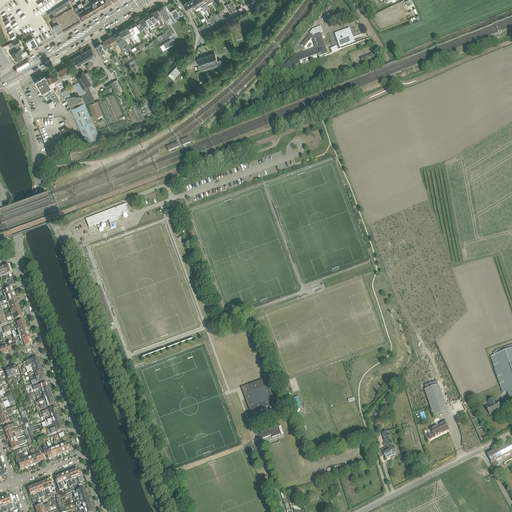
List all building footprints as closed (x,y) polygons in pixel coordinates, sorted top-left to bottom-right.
[(58,23),(62,29),(79,20),(69,2),(68,0),(51,11),(54,16),(51,18),(55,24),(58,23)] [(92,12),(95,10),(91,3),(90,1),(89,1),(88,0),(85,0),(86,2),(92,12)] [(91,0),(92,1),(93,1),(91,3),(95,10),(99,8),(94,0),(91,0)] [(195,15),(191,9),(194,7),(190,0),(184,4),(192,17),(195,15)] [(201,6),(197,0),(190,0),(194,7),(195,9),(201,6)] [(204,0),(197,0),(201,6),(203,10),(205,8),(204,6),(207,4),(204,0)] [(228,3),(233,11),(236,10),(233,4),(231,1),(228,3)] [(78,6),(79,8),(84,17),(88,14),(84,7),(82,4),(81,2),(77,5),(78,6)] [(82,4),(84,7),(88,14),(92,12),(86,2),(82,4)] [(158,9),(162,16),(165,21),(167,20),(167,19),(170,17),(169,16),(170,16),(168,12),(168,11),(166,8),(164,5),(160,8),(160,9),(159,10),(158,9)] [(80,19),(81,19),(84,17),(79,8),(78,6),(74,8),(76,12),(80,19)] [(175,18),(180,15),(176,8),(171,11),(175,18)] [(158,9),(154,11),(161,25),(164,23),(160,17),(162,16),(158,9)] [(154,11),(150,14),(157,27),(161,25),(154,11)] [(217,21),(223,17),(220,12),(214,15),(217,21)] [(150,14),(145,16),(149,24),(150,23),(153,29),(157,27),(150,14)] [(149,24),(145,16),(141,19),(146,29),(147,30),(148,29),(150,32),(153,31),(149,24)] [(145,30),(146,29),(141,19),(136,21),(144,35),(147,33),(145,30)] [(132,24),(136,31),(138,30),(142,36),(144,35),(136,21),(132,24)] [(55,24),(53,26),(57,33),(62,29),(58,23),(55,24)] [(135,32),(136,31),(132,24),(128,26),(136,39),(138,37),(135,32)] [(128,26),(125,28),(129,35),(130,35),(133,40),(136,39),(128,26)] [(321,26),(320,27),(313,29),(309,33),(310,34),(301,46),(303,48),(314,35),(318,47),(295,56),(295,57),(289,59),(283,66),(285,69),(327,54),(320,33),(323,32),(321,26)] [(127,36),(129,35),(125,28),(120,31),(124,37),(128,43),(131,42),(127,36)] [(116,33),(115,34),(120,43),(121,45),(122,48),(124,47),(123,46),(122,44),(126,42),(126,40),(124,37),(120,31),(119,30),(116,32),(116,33)] [(354,42),(350,30),(336,35),(340,47),(354,42)] [(115,34),(109,37),(113,43),(114,46),(118,44),(120,43),(115,34)] [(33,47),(35,49),(39,47),(33,37),(25,42),(30,49),(33,47)] [(110,47),(109,47),(109,46),(113,43),(109,37),(104,41),(110,50),(111,49),(110,47)] [(98,45),(95,47),(104,62),(107,61),(102,52),(105,51),(104,50),(101,45),(101,43),(100,44),(99,43),(98,44),(98,45)] [(96,56),(91,47),(71,59),(73,63),(75,62),(78,66),(84,63),(86,67),(92,64),(89,60),(96,56)] [(11,54),(13,57),(14,57),(16,60),(22,57),(21,53),(23,52),(20,48),(11,54)] [(218,60),(215,52),(197,58),(200,66),(209,63),(211,68),(222,64),(221,59),(218,60)] [(168,74),(175,80),(174,79),(184,68),(185,69),(186,69),(179,63),(168,74)] [(63,68),(70,79),(72,82),(72,85),(73,84),(75,83),(72,78),(70,75),(71,74),(70,73),(72,72),(68,65),(63,68)] [(72,82),(70,79),(63,68),(58,70),(64,81),(67,79),(71,86),(72,85),(72,82)] [(79,81),(78,81),(83,89),(84,89),(94,83),(87,72),(84,73),(83,71),(82,70),(80,70),(81,71),(75,75),(79,81)] [(86,93),(84,89),(83,89),(78,81),(75,83),(73,84),(80,95),(86,93)] [(114,81),(111,82),(117,92),(120,90),(114,81)] [(62,83),(52,89),(56,95),(66,89),(62,83)] [(66,89),(56,95),(60,101),(70,96),(66,89)] [(70,96),(60,101),(64,109),(74,103),(70,96)] [(97,101),(89,105),(95,119),(103,115),(97,101)] [(189,138),(181,141),(183,146),(191,142),(189,138)] [(177,143),(167,147),(168,152),(180,147),(178,143),(177,143)] [(127,204),(86,219),(86,220),(89,227),(108,220),(109,223),(118,220),(117,216),(128,212),(125,206),(127,205),(127,204)] [(6,267),(4,267),(8,280),(10,280),(8,275),(12,273),(9,266),(8,265),(6,266),(6,267)] [(99,287),(94,288),(108,326),(109,326),(113,325),(99,287)] [(3,291),(5,298),(14,294),(12,288),(3,291)] [(14,294),(5,298),(6,301),(0,302),(0,303),(1,305),(16,300),(14,294)] [(1,305),(1,306),(2,308),(3,307),(8,306),(9,309),(11,308),(18,306),(16,300),(1,305)] [(6,317),(20,312),(18,306),(11,308),(12,311),(10,312),(5,314),(6,317)] [(14,317),(15,320),(22,317),(21,314),(20,312),(6,317),(7,319),(12,317),(12,318),(14,317)] [(16,328),(17,331),(26,327),(24,321),(16,324),(18,327),(16,328)] [(28,333),(26,327),(17,331),(19,336),(28,333)] [(126,367),(132,365),(117,328),(111,330),(126,367)] [(19,336),(21,342),(30,339),(28,333),(19,336)] [(30,339),(21,342),(18,343),(16,344),(18,350),(22,348),(20,345),(24,344),(25,347),(32,344),(30,339)] [(11,342),(8,344),(11,352),(17,350),(14,343),(12,344),(11,342)] [(5,354),(11,352),(8,344),(5,344),(5,343),(2,344),(3,347),(5,354)] [(495,356),(491,357),(497,375),(501,374),(507,392),(509,398),(511,396),(511,344),(497,350),(499,354),(495,356)] [(256,351),(242,356),(251,383),(266,377),(256,351)] [(37,359),(23,364),(24,366),(24,368),(39,363),(38,361),(38,360),(37,359)] [(39,363),(24,368),(25,368),(27,372),(33,370),(40,367),(40,366),(40,365),(39,363)] [(16,366),(10,369),(16,383),(18,382),(17,379),(20,378),(19,374),(16,366)] [(33,372),(28,374),(29,376),(42,372),(41,371),(42,370),(41,368),(40,368),(40,367),(33,370),(33,372)] [(16,383),(10,369),(5,371),(8,379),(9,382),(12,380),(13,384),(14,384),(16,389),(18,388),(16,384),(16,383)] [(42,372),(29,376),(30,381),(35,379),(44,376),(43,374),(42,373),(42,372)] [(35,379),(30,381),(32,385),(35,384),(36,387),(41,385),(40,384),(44,383),(43,381),(45,380),(44,379),(45,378),(44,376),(35,379)] [(267,379),(241,388),(252,418),(278,409),(267,379)] [(32,385),(29,386),(30,388),(30,389),(31,392),(39,389),(39,391),(48,388),(47,388),(48,387),(47,385),(46,385),(46,384),(43,385),(42,385),(41,385),(36,387),(35,384),(32,385)] [(448,412),(445,404),(439,385),(425,390),(430,407),(434,417),(448,412)] [(39,391),(35,393),(35,395),(38,395),(38,396),(50,392),(49,390),(48,390),(48,388),(39,391)] [(38,396),(36,397),(38,402),(51,397),(50,395),(51,395),(50,392),(38,396)] [(0,407),(15,401),(12,395),(10,396),(11,396),(8,397),(9,400),(2,403),(1,401),(0,401),(0,407)] [(299,395),(295,397),(301,415),(306,413),(299,395)] [(35,403),(35,404),(35,405),(35,406),(36,406),(36,407),(37,407),(53,401),(52,399),(51,398),(51,397),(38,402),(35,402),(35,403)] [(300,412),(299,410),(295,398),(289,400),(293,412),(294,412),(294,414),(295,416),(301,414),(300,412)] [(486,407),(490,415),(494,413),(494,412),(501,409),(497,402),(496,402),(494,398),(488,402),(490,405),(486,407)] [(0,411),(5,410),(4,408),(16,404),(15,401),(0,407),(0,411)] [(53,401),(37,407),(38,411),(50,407),(51,406),(54,405),(53,404),(54,403),(53,401)] [(43,418),(57,413),(56,410),(55,409),(52,410),(51,410),(39,414),(40,417),(43,416),(43,418)] [(0,420),(0,422),(8,419),(8,417),(14,414),(15,412),(15,411),(14,411),(0,416),(0,420)] [(45,422),(58,417),(58,416),(58,415),(57,413),(43,418),(45,422)] [(46,427),(48,426),(60,421),(59,419),(58,417),(45,422),(46,427)] [(47,432),(61,426),(61,425),(61,424),(60,421),(52,424),(48,426),(48,428),(47,428),(48,431),(47,431),(47,432)] [(4,429),(4,430),(4,431),(5,433),(13,430),(12,429),(16,428),(15,427),(18,426),(16,422),(15,423),(15,422),(12,424),(14,423),(14,425),(11,426),(9,427),(8,426),(7,427),(6,427),(6,428),(4,429)] [(435,426),(430,429),(432,433),(428,435),(430,439),(448,430),(445,423),(436,428),(435,426)] [(62,427),(61,426),(47,432),(48,436),(63,431),(63,430),(63,428),(62,427)] [(258,433),(260,440),(271,436),(272,438),(280,435),(278,428),(273,429),(273,428),(258,433)] [(386,446),(392,444),(392,443),(388,432),(382,434),(386,446)] [(20,433),(7,438),(8,439),(7,440),(8,442),(16,439),(19,438),(19,436),(21,435),(20,433)] [(67,441),(66,440),(65,438),(62,439),(63,441),(61,442),(66,453),(68,452),(68,451),(70,450),(69,448),(69,446),(67,441)] [(59,440),(56,441),(61,454),(63,453),(63,454),(66,453),(61,442),(60,443),(59,440)] [(23,441),(11,446),(11,447),(12,450),(19,448),(19,446),(25,443),(24,441),(23,441)] [(52,457),(54,457),(55,457),(57,456),(54,449),(52,449),(49,442),(46,443),(48,447),(49,450),(52,457)] [(511,459),(511,449),(509,443),(487,454),(494,467),(499,465),(498,464),(503,462),(504,464),(506,464),(505,463),(511,459)] [(51,458),(52,457),(49,450),(48,447),(43,449),(44,452),(42,453),(43,456),(45,455),(46,457),(47,456),(48,459),(49,459),(51,458)] [(42,457),(43,456),(42,453),(40,454),(38,448),(35,449),(37,453),(34,453),(35,456),(38,463),(39,463),(41,462),(42,461),(41,459),(42,458),(42,457)] [(387,460),(390,458),(390,457),(394,455),(393,455),(397,454),(394,448),(390,449),(383,453),(386,459),(387,459),(387,460)] [(36,464),(38,463),(35,456),(34,453),(33,450),(30,451),(31,454),(29,455),(34,465),(36,464)] [(20,470),(22,469),(22,470),(25,469),(22,461),(20,461),(18,456),(17,456),(17,454),(19,453),(18,451),(13,452),(16,460),(15,461),(18,467),(19,467),(20,470)] [(27,453),(24,454),(29,467),(30,466),(31,466),(34,465),(29,455),(28,455),(27,453)] [(80,472),(78,472),(77,469),(76,470),(75,469),(73,470),(76,478),(77,477),(79,482),(79,483),(82,482),(81,479),(82,478),(80,472)] [(66,473),(64,474),(67,481),(68,481),(71,486),(73,485),(68,473),(67,473),(66,473)] [(56,477),(55,478),(56,480),(55,481),(59,491),(62,490),(61,487),(63,486),(59,476),(58,476),(56,477)] [(46,481),(45,482),(49,492),(51,491),(52,492),(52,493),(55,492),(54,490),(56,489),(54,483),(52,484),(51,482),(51,483),(50,480),(49,480),(48,480),(46,481)] [(43,482),(40,483),(43,490),(44,489),(48,498),(51,497),(49,492),(45,482),(44,482),(43,482)] [(34,485),(32,486),(34,493),(36,492),(38,498),(41,497),(36,485),(35,486),(34,485)] [(29,488),(27,489),(28,491),(28,493),(30,498),(31,499),(33,504),(36,503),(32,494),(34,493),(32,486),(29,487),(29,488)] [(84,489),(73,493),(75,498),(86,494),(85,493),(86,492),(85,490),(84,489)] [(77,503),(88,499),(87,496),(86,496),(86,494),(75,498),(73,499),(74,502),(76,501),(77,503)] [(6,496),(4,497),(7,505),(9,511),(14,509),(12,504),(14,503),(15,504),(17,503),(14,496),(12,497),(11,495),(7,497),(6,496)] [(77,508),(89,503),(89,502),(89,501),(88,499),(77,503),(75,503),(75,504),(76,506),(77,507),(77,508)] [(89,503),(78,507),(80,511),(91,508),(90,507),(91,506),(90,504),(89,504),(89,503)]
